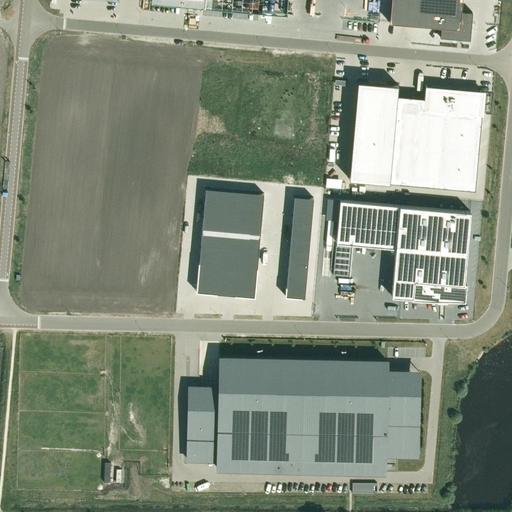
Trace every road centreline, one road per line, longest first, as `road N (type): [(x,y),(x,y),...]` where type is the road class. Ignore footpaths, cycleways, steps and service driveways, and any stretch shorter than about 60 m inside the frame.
road 1 (unclassified): [(511,99),(497,304),(478,328),(0,321)]
road 2 (unclassified): [(511,62),(23,19)]
road 3 (unclassified): [(23,19),(0,298)]
